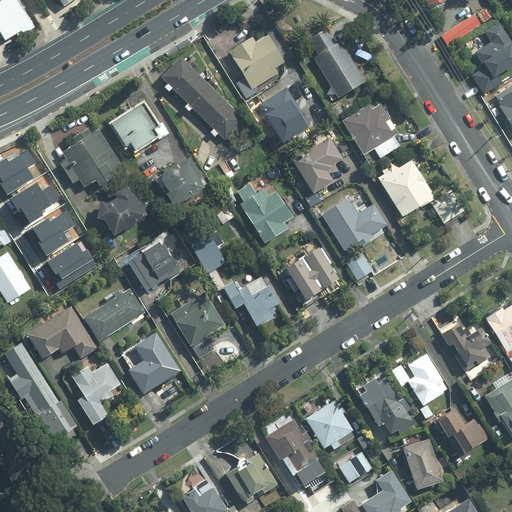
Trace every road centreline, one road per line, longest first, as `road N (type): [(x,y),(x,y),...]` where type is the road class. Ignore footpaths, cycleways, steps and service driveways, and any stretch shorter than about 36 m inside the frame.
road 1 (residential): [(511,229),(104,479)]
road 2 (primary): [(204,0),(0,118)]
road 3 (residential): [(413,48),(511,213)]
road 4 (primary): [(0,83),(140,0)]
